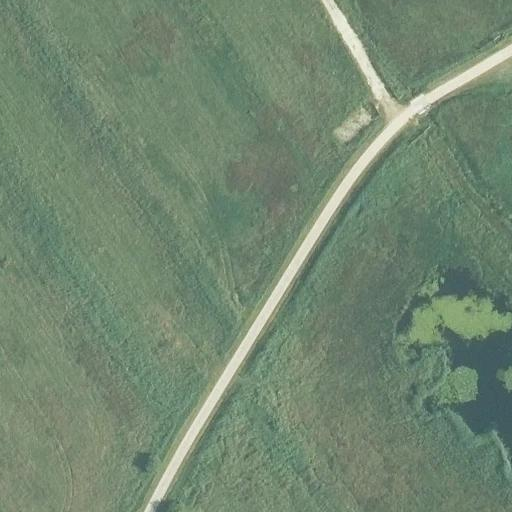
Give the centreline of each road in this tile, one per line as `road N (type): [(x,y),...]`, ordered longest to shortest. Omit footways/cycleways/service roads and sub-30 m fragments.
road 1 (unclassified): [(151,511),(204,409),(367,163),(399,123),(511,48)]
road 2 (track): [(399,123),(324,0)]
